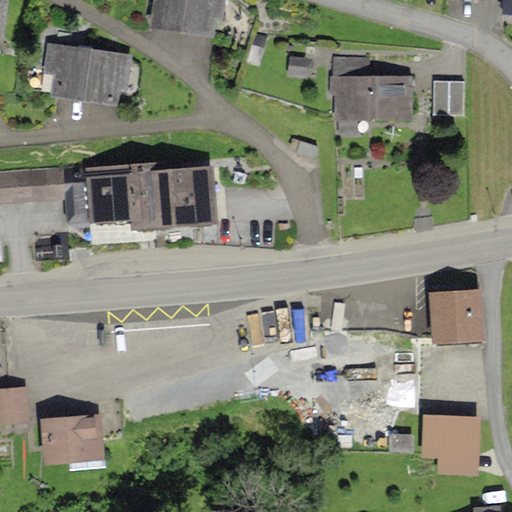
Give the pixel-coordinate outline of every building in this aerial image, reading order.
[(0,0),(0,47),(8,0),(0,0)] [(188,0),(155,0),(150,33),(182,38),(188,0)] [(227,0),(188,0),(182,38),(214,42),(216,24),(224,25),(227,0)] [(268,39),(258,36),(250,64),(260,67),(268,39)] [(86,108),(92,54),(47,50),(44,77),(53,78),(50,104),(86,108)] [(133,59),(92,54),(86,108),(119,112),(121,95),(128,96),(133,59)] [(370,58),(331,58),(331,96),(336,96),(335,122),(414,123),(415,82),(370,82),(370,58)] [(314,61),(290,59),(288,79),(312,81),(314,61)] [(466,85),(434,84),(433,119),(465,120),(466,85)] [(170,165),(66,171),(67,202),(69,226),(89,224),(90,232),(131,230),(133,236),(217,230),(214,174),(171,177),(170,165)] [(0,205),(67,202),(66,171),(0,173),(0,205)] [(92,248),(66,247),(65,259),(92,260),(92,248)] [(478,299),(432,298),(431,350),(477,350),(478,299)] [(412,322),(324,322),(324,412),(409,412),(409,389),(431,389),(432,363),(412,363),(412,322)] [(27,393),(0,394),(0,426),(30,425),(27,393)] [(483,422),(424,419),(423,460),(439,461),(439,478),(481,479),(483,422)] [(100,421),(46,425),(49,471),(104,467),(100,421)] [(415,437),(389,437),(388,455),(415,455),(415,437)]
